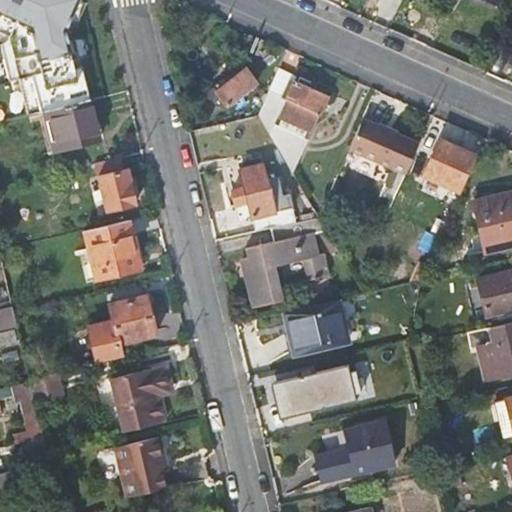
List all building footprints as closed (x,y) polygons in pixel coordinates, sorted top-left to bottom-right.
[(0,0),(0,32),(7,36),(5,46),(15,80),(25,77),(33,113),(49,109),(94,98),(79,37),(65,31),(79,0),(0,0)] [(298,75),(280,67),(270,89),(284,95),(287,88),(291,90),(296,79),(298,75)] [(259,83),(247,68),(217,90),(214,86),(205,93),(212,103),(222,96),(235,113),(245,106),(240,98),(259,83)] [(287,88),(284,95),(270,89),(260,115),(288,161),(294,172),(330,95),(296,79),(291,90),(287,88)] [(103,137),(94,98),(49,109),(58,149),(103,137)] [(377,131),(362,124),(350,149),(406,174),(419,148),(405,141),(405,139),(379,127),(377,131)] [(425,174),(462,191),(478,155),(440,139),(425,174)] [(136,202),(125,155),(95,163),(107,209),(136,202)] [(241,166),(256,231),(271,228),(283,225),(280,209),(294,205),(283,156),(259,162),(258,155),(242,159),(244,166),(241,166)] [(511,190),(476,200),(487,250),(511,243),(511,190)] [(334,252),(339,249),(320,216),(283,225),(271,228),(274,241),(247,247),(248,256),(243,257),(254,303),(283,296),(276,266),(306,259),(311,279),(330,275),(326,254),(320,255),(315,232),(322,230),(334,252)] [(141,268),(130,218),(85,230),(97,278),(141,268)] [(511,269),(479,278),(487,313),(511,307),(511,269)] [(148,295),(111,303),(115,321),(89,327),(98,363),(123,357),(119,342),(157,334),(148,295)] [(341,303),(289,315),(296,353),(349,340),(341,303)] [(0,307),(0,324),(1,330),(19,325),(16,311),(14,304),(0,307)] [(511,370),(511,320),(491,325),(495,342),(479,345),(487,377),(511,370)] [(385,356),(366,357),(366,371),(386,370),(385,356)] [(174,381),(169,363),(113,377),(126,431),(167,421),(161,395),(159,385),(174,381)] [(348,364),(270,382),(275,400),(281,398),(286,417),(357,400),(356,393),(361,392),(356,370),(349,371),(348,364)] [(66,401),(59,372),(50,375),(32,379),(32,380),(37,401),(39,408),(66,401)] [(15,384),(17,390),(19,397),(22,396),(33,439),(46,436),(37,401),(32,380),(15,384)] [(159,385),(161,395),(176,391),(174,381),(159,385)] [(0,387),(0,394),(17,390),(15,384),(0,387)] [(511,397),(495,402),(503,436),(511,433),(511,397)] [(323,482),(395,465),(385,421),(345,430),(350,448),(316,456),(323,482)] [(161,460),(168,458),(162,435),(119,446),(131,496),(167,486),(164,472),(161,460)] [(24,444),(29,464),(43,461),(39,441),(24,444)] [(170,471),(168,458),(161,460),(164,472),(170,471)] [(0,475),(0,505),(18,501),(12,473),(0,475)]
